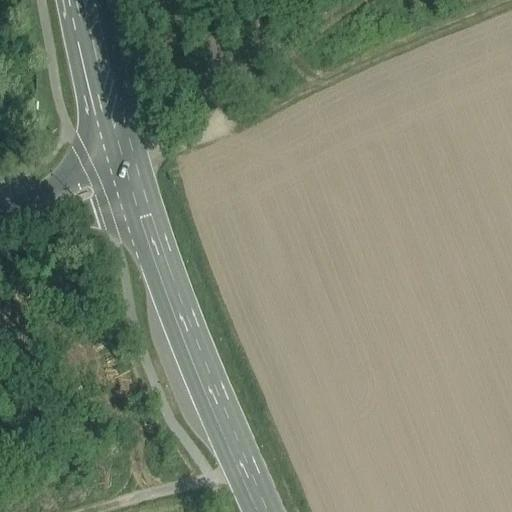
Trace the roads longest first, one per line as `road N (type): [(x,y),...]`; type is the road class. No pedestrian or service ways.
road 1 (track): [(511,4),(230,123),(125,149)]
road 2 (secondary): [(265,511),(133,179)]
road 3 (secondary): [(133,179),(81,0)]
road 4 (tertiary): [(133,179),(0,226)]
